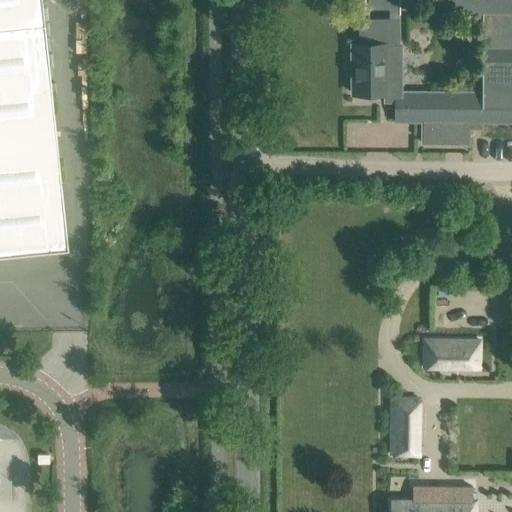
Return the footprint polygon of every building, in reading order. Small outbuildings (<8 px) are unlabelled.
[(0,0),(0,251),(67,244),(41,0),(0,0)] [(482,44),(481,44),(480,91),(423,91),(423,94),(395,94),(395,120),(422,120),(422,121),(423,121),(423,143),(470,143),(470,121),(511,121),(511,0),(429,0),(429,18),(482,18),(482,44)] [(353,75),(353,93),(386,93),(386,78),(400,78),(400,43),(357,44),(357,75),(353,75)] [(479,369),(480,340),(423,338),(423,368),(479,369)] [(389,396),(389,453),(419,453),(419,396),(389,396)] [(413,498),(390,498),(389,511),(475,511),(476,501),(473,501),(473,485),(413,485),(413,498)]
